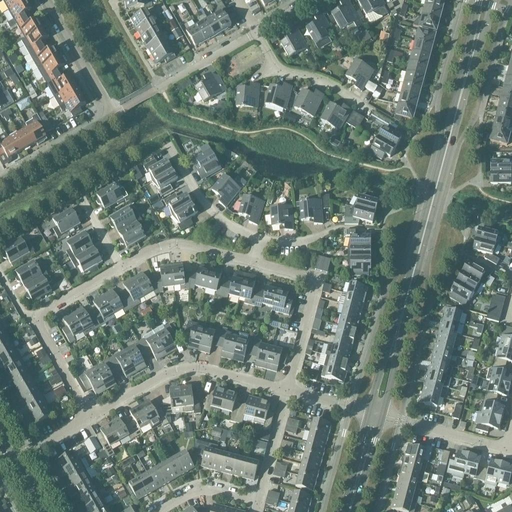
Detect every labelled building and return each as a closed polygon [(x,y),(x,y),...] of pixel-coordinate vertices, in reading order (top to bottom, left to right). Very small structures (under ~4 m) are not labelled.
[(1,0),(8,11),(26,1),(25,0),(1,0)] [(144,0),(124,0),(126,10),(127,10),(127,9),(144,7),(143,0),(144,0)] [(290,10),(303,6),(301,0),(295,0),(287,2),(290,10)] [(362,26),(359,21),(347,0),(340,4),(342,9),(331,15),(335,21),(341,31),(346,28),(349,33),(362,26)] [(357,0),(366,17),(372,13),(378,17),(381,17),(388,13),(384,6),(385,6),(381,0),(357,0)] [(441,0),(426,0),(425,7),(441,11),(444,1),(441,0)] [(26,1),(8,11),(13,20),(14,21),(16,25),(29,18),(26,14),(31,11),(26,1)] [(425,7),(422,17),(439,22),(439,21),(441,11),(425,7)] [(222,10),(213,15),(223,33),(228,30),(228,29),(231,26),(222,10)] [(130,20),(136,29),(156,18),(154,14),(150,17),(147,11),(131,20),(131,19),(130,20)] [(360,11),(356,14),(359,21),(364,18),(360,11)] [(205,15),(202,16),(213,37),(217,35),(218,36),(223,33),(213,15),(207,19),(205,14),(205,15)] [(317,23),(306,29),(316,46),(329,38),(326,33),(331,30),(322,15),(314,19),(317,23)] [(201,23),(195,26),(205,43),(211,40),(210,39),(213,37),(202,16),(198,18),(201,23)] [(414,27),(419,28),(436,33),(439,22),(422,17),(420,17),(414,25),(414,27)] [(21,29),(26,39),(42,29),(37,20),(31,23),(29,18),(16,25),(19,30),(21,29)] [(136,29),(141,38),(157,29),(154,23),(158,21),(156,18),(136,29)] [(8,23),(7,24),(10,29),(16,25),(14,21),(13,20),(8,23)] [(173,20),(166,24),(171,32),(178,29),(173,20)] [(301,20),(294,24),(297,29),(304,25),(301,20)] [(200,46),(205,43),(195,26),(186,31),(195,47),(199,45),(200,46)] [(42,29),(26,39),(21,42),(29,56),(45,47),(42,42),(48,39),(42,29)] [(160,34),(157,29),(141,38),(146,47),(167,35),(165,32),(160,34)] [(178,29),(172,33),(177,41),(183,38),(178,29)] [(291,38),(281,44),(289,59),(308,48),(297,29),(289,34),(291,38)] [(419,31),(416,42),(432,46),(435,36),(419,31)] [(358,38),(362,45),(371,40),(366,33),(358,38)] [(168,39),(167,35),(146,47),(152,58),(168,48),(164,41),(168,39)] [(276,37),(268,41),(270,45),(278,41),(276,37)] [(432,47),(432,46),(416,42),(413,52),(429,57),(432,47)] [(38,70),(43,67),(59,58),(61,56),(57,50),(55,51),(53,48),(48,51),(45,47),(29,56),(38,70)] [(152,58),(156,65),(165,60),(167,64),(176,58),(174,54),(172,55),(168,48),(152,58)] [(413,52),(410,63),(426,67),(429,57),(413,52)] [(14,54),(8,58),(12,66),(18,62),(14,54)] [(61,75),(59,71),(64,67),(59,58),(43,67),(38,70),(46,84),(61,75)] [(355,61),(345,77),(356,84),(354,88),(361,92),(373,72),(355,61)] [(316,62),(311,65),(315,72),(320,69),(316,62)] [(410,63),(407,74),(423,78),(426,67),(410,63)] [(20,67),(15,70),(18,75),(23,73),(20,67)] [(11,70),(4,74),(7,79),(14,75),(11,70)] [(401,72),(399,83),(404,84),(421,88),(423,78),(407,74),(401,72)] [(206,83),(195,89),(204,104),(222,93),(211,74),(203,78),(206,83)] [(61,75),(46,84),(54,98),(75,86),(70,77),(64,80),(61,75)] [(190,81),(177,88),(180,93),(193,86),(190,81)] [(404,84),(401,95),(418,99),(421,88),(404,84)] [(238,89),(236,108),(258,109),(259,93),(259,87),(259,86),(250,85),(250,90),(238,89)] [(270,87),(265,105),(286,111),(292,87),(284,85),(282,90),(270,87)] [(31,86),(25,89),(29,94),(34,91),(31,86)] [(75,86),(54,98),(59,108),(80,95),(75,86)] [(501,99),(511,101),(511,90),(505,89),(502,99),(501,99)] [(34,91),(29,94),(32,100),(37,97),(34,91)] [(313,97),(302,92),(294,109),(301,112),(302,114),(305,116),(307,115),(314,118),(323,96),(315,92),(313,97)] [(86,105),(80,95),(59,108),(62,112),(67,109),(70,114),(71,114),(73,118),(82,113),(80,109),(86,105)] [(401,95),(399,105),(415,110),(416,109),(415,109),(418,99),(401,95)] [(17,105),(20,111),(31,104),(28,99),(17,105)] [(511,101),(501,99),(498,110),(511,113),(511,101)] [(330,105),(321,121),(339,132),(351,111),(343,107),(341,111),(330,105)] [(413,121),(415,110),(399,105),(396,116),(413,121)] [(499,110),(496,120),(511,124),(511,113),(498,110),(499,110)] [(4,118),(5,119),(6,122),(10,120),(8,117),(6,112),(0,115),(3,119),(4,118)] [(359,115),(353,112),(346,124),(352,127),(359,115)] [(47,133),(39,119),(37,116),(37,115),(32,118),(33,120),(26,125),(27,128),(37,144),(38,146),(45,142),(43,140),(46,138),(44,135),(47,133)] [(364,119),(359,115),(352,127),(357,130),(364,119)] [(44,117),(39,119),(47,133),(52,130),(47,120),(46,120),(44,117)] [(54,123),(57,133),(67,129),(63,120),(54,123)] [(493,130),(493,131),(510,135),(511,126),(511,124),(496,120),(494,130),(493,130)] [(27,149),(37,144),(27,128),(18,133),(27,149)] [(374,135),(374,136),(396,148),(401,139),(384,128),(383,130),(376,137),(374,135)] [(507,146),(510,135),(493,131),(490,142),(507,146)] [(18,155),(9,139),(6,133),(0,136),(0,157),(5,155),(8,160),(18,155)] [(18,155),(27,149),(18,133),(9,139),(18,155)] [(373,146),(373,148),(370,153),(382,160),(385,155),(390,158),(396,148),(374,136),(376,137),(373,146)] [(333,138),(330,144),(337,148),(341,142),(333,138)] [(196,160),(193,161),(199,172),(198,173),(202,181),(221,170),(210,151),(207,146),(200,150),(204,155),(196,160)] [(150,173),(152,182),(172,171),(167,161),(159,166),(156,160),(144,167),(147,173),(149,172),(150,173)] [(491,163),(491,174),(511,174),(511,168),(511,165),(511,163),(491,163)] [(178,180),(172,171),(152,182),(159,189),(160,190),(158,192),(161,197),(173,190),(170,185),(178,180)] [(511,183),(511,179),(511,174),(491,174),(491,185),(511,185),(511,183)] [(227,179),(224,177),(212,191),(222,199),(219,203),(226,208),(241,190),(233,183),(232,181),(229,179),(227,179)] [(119,192),(115,184),(96,195),(99,199),(97,200),(96,202),(98,205),(100,205),(102,204),(105,211),(128,198),(123,189),(119,192)] [(170,207),(172,216),(192,205),(186,196),(179,200),(176,195),(164,201),(167,207),(169,206),(170,207)] [(264,203),(244,197),(238,215),(250,219),(249,224),(257,226),(264,203)] [(358,199),(353,207),(375,213),(378,203),(359,197),(358,199)] [(323,225),(321,201),(299,203),(300,208),(301,222),(313,221),(314,226),(323,225)] [(197,215),(192,205),(172,216),(179,223),(180,225),(178,226),(181,231),(193,225),(190,219),(197,215)] [(274,208),(270,209),(272,228),(284,227),(285,232),(293,231),(292,207),(281,208),(279,206),(276,206),(274,208)] [(118,233),(141,220),(137,212),(132,214),(128,207),(109,218),(112,222),(110,223),(110,225),(111,228),(114,228),(115,228),(118,233)] [(353,219),(345,219),(336,219),(336,225),(358,225),(359,221),(372,224),(375,213),(353,207),(353,217),(353,219)] [(74,213),(71,209),(53,220),(57,227),(53,230),(58,238),(81,225),(77,219),(78,218),(79,216),(78,213),(75,212),(74,213)] [(141,220),(118,233),(122,239),(120,240),(120,242),(121,245),(123,246),(125,245),(127,249),(146,238),(142,231),(146,228),(141,220)] [(498,235),(479,229),(476,240),(498,246),(498,236),(498,235)] [(348,248),(348,249),(370,249),(370,238),(358,238),(358,231),(344,231),(344,238),(350,238),(350,239),(348,248)] [(71,261),(94,248),(90,242),(92,241),(93,239),(91,236),(89,235),(87,236),(85,232),(66,243),(70,250),(66,253),(71,261)] [(25,246),(21,238),(2,249),(4,253),(3,254),(2,256),(4,259),(6,260),(8,259),(11,265),(34,252),(29,243),(25,246)] [(498,246),(476,240),(473,251),(486,254),(484,259),(496,266),(499,260),(492,256),(493,255),(498,246)] [(94,248),(71,261),(75,269),(80,266),(84,274),(103,263),(100,259),(102,258),(102,256),(101,253),(99,252),(97,253),(94,248)] [(348,249),(348,260),(370,260),(370,249),(348,249)] [(321,272),(325,259),(319,257),(315,270),(321,272)] [(325,259),(321,272),(327,274),(331,260),(325,259)] [(370,271),(370,260),(348,260),(350,269),(350,271),(351,271),(351,276),(368,276),(368,271),(370,271)] [(21,282),(24,288),(47,274),(43,266),(38,269),(34,261),(15,272),(18,276),(16,277),(16,279),(17,282),(19,283),(21,282)] [(490,277),(493,271),(481,264),(478,270),(467,264),(462,273),(482,284),(485,286),(490,277)] [(174,288),(180,287),(181,290),(190,289),(191,275),(184,276),(182,265),(171,266),(174,288)] [(161,279),(154,280),(159,293),(163,293),(163,289),(174,288),(171,266),(160,268),(161,279)] [(195,287),(206,290),(211,269),(200,266),(197,277),(191,275),(190,289),(194,290),(195,287)] [(96,267),(89,271),(92,276),(99,272),(96,267)] [(222,272),(211,269),(206,290),(217,293),(216,296),(222,298),(225,284),(219,283),(222,272)] [(231,286),(225,284),(222,298),(228,299),(229,296),(239,299),(246,275),(236,272),(235,275),(234,275),(231,286)] [(503,281),(506,276),(499,272),(496,277),(503,281)] [(143,273),(133,279),(144,298),(154,292),(155,295),(159,293),(154,280),(148,283),(143,273)] [(476,294),(482,284),(462,273),(456,283),(476,294)] [(47,274),(24,288),(28,293),(26,294),(25,297),(27,299),(29,300),(31,299),(33,303),(52,292),(48,285),(52,282),(47,274)] [(255,278),(246,275),(239,299),(245,300),(244,304),(255,307),(259,293),(253,292),(256,281),(254,280),(255,278)] [(129,295),(123,298),(130,310),(141,304),(139,301),(144,298),(133,279),(123,285),(129,295)] [(469,301),(476,294),(456,283),(451,292),(453,293),(450,298),(457,302),(464,306),(465,307),(468,302),(469,301)] [(273,308),(279,287),(268,284),(265,295),(259,293),(255,307),(261,308),(262,305),(273,308)] [(350,284),(347,295),(365,299),(368,289),(350,284)] [(279,287),(273,308),(272,311),(289,316),(289,315),(292,302),(287,301),(290,290),(279,287)] [(113,291),(103,297),(114,315),(123,310),(125,313),(130,310),(123,298),(118,301),(113,291)] [(347,295),(345,305),(362,310),(365,299),(347,295)] [(491,302),(503,305),(505,299),(493,296),(491,302)] [(104,321),(114,315),(103,297),(93,302),(99,312),(93,315),(100,327),(106,324),(104,321)] [(503,305),(491,302),(490,308),(502,311),(503,305)] [(345,305),(342,316),(359,320),(362,310),(345,305)] [(85,336),(100,327),(93,315),(88,318),(83,308),(73,314),(84,333),(85,336)] [(488,314),(500,317),(502,311),(490,308),(488,314)] [(149,309),(141,314),(145,319),(153,315),(149,309)] [(444,309),(441,320),(459,324),(461,314),(444,309)] [(74,338),(84,333),(73,314),(63,320),(69,329),(63,332),(70,345),(76,341),(74,338)] [(486,320),(499,323),(500,317),(488,314),(486,320)] [(342,316),(339,326),(356,331),(359,320),(342,316)] [(13,324),(16,328),(25,321),(22,317),(13,324)] [(456,335),(459,324),(441,320),(438,330),(456,335)] [(204,330),(199,329),(200,326),(188,322),(185,336),(190,337),(187,348),(199,351),(204,330)] [(176,350),(171,340),(176,337),(173,332),(170,327),(169,325),(164,328),(163,327),(153,333),(167,356),(176,350)] [(339,326),(336,336),(354,341),(356,331),(339,326)] [(500,349),(511,351),(511,328),(503,326),(500,338),(503,339),(500,349)] [(31,328),(25,331),(29,338),(35,335),(31,328)] [(0,333),(0,345),(10,340),(5,330),(0,333)] [(204,330),(199,351),(209,354),(212,344),(218,345),(222,332),(216,330),(215,333),(204,330)] [(436,341),(453,345),(456,335),(438,330),(436,341)] [(232,361),(238,340),(239,336),(227,333),(222,332),(218,345),(224,347),(221,357),(232,361)] [(139,343),(146,355),(151,352),(157,361),(167,356),(153,333),(144,338),(144,339),(139,343)] [(336,336),(333,347),(351,351),(354,341),(336,336)] [(252,354),(255,341),(249,339),(248,343),(238,340),(232,361),(243,363),(246,353),(252,354)] [(0,357),(15,349),(10,340),(0,345),(0,357)] [(255,341),(252,354),(258,356),(255,367),(266,370),(271,349),(260,346),(261,342),(255,341)] [(433,351),(450,356),(453,345),(436,341),(433,351)] [(146,355),(139,343),(124,351),(137,373),(146,367),(141,358),(146,355)] [(277,373),(279,364),(280,362),(285,363),(289,350),(278,347),(277,350),(271,349),(266,370),(277,373)] [(331,357),(348,362),(351,351),(333,347),(331,357)] [(15,349),(0,357),(0,363),(1,363),(4,368),(21,358),(15,349)] [(511,351),(500,349),(497,359),(495,358),(493,364),(505,368),(507,362),(511,363),(511,351)] [(43,350),(36,354),(40,360),(47,356),(43,350)] [(137,373),(124,351),(109,360),(116,372),(121,369),(127,379),(137,373)] [(430,362),(448,366),(450,356),(433,351),(430,362)] [(47,356),(40,361),(43,367),(51,362),(47,356)] [(348,362),(331,357),(327,356),(324,367),(345,373),(348,362)] [(0,377),(3,382),(26,368),(21,358),(4,368),(7,373),(0,377)] [(96,372),(106,390),(116,385),(111,375),(116,372),(109,360),(103,363),(105,366),(96,372)] [(452,367),(448,366),(430,362),(428,372),(449,378),(452,367)] [(490,370),(487,380),(491,382),(509,386),(511,376),(511,375),(504,374),(505,368),(493,364),(492,371),(490,370)] [(345,373),(324,367),(321,377),(332,380),(338,382),(338,383),(343,385),(345,379),(343,379),(345,373)] [(26,368),(3,382),(5,386),(12,382),(15,387),(32,377),(26,368)] [(106,390),(96,372),(94,369),(79,377),(80,379),(84,387),(86,389),(91,386),(96,396),(106,390)] [(301,371),(299,378),(316,382),(318,376),(301,371)] [(428,372),(425,383),(442,387),(447,388),(450,378),(449,378),(428,372)] [(58,375),(48,381),(52,387),(62,382),(58,375)] [(32,377),(15,387),(18,392),(11,396),(14,400),(37,387),(32,377)] [(509,386),(491,382),(488,392),(486,391),(484,397),(497,400),(498,395),(506,397),(509,386)] [(422,393),(440,398),(442,387),(425,383),(422,393)] [(201,414),(201,411),(199,397),(193,398),(191,388),(190,388),(189,385),(180,386),(180,389),(183,413),(194,412),(195,415),(201,414)] [(37,387),(14,400),(16,404),(23,400),(26,406),(43,396),(37,387)] [(63,387),(56,391),(60,398),(67,394),(63,387)] [(211,408),(221,411),(226,391),(216,388),(213,398),(207,396),(203,411),(209,412),(211,408)] [(164,416),(183,413),(180,389),(169,390),(170,398),(168,399),(168,401),(162,401),(164,411),(162,411),(164,416)] [(236,423),(241,406),(235,404),(237,394),(226,391),(221,411),(232,413),(229,422),(236,423)] [(440,398),(422,393),(421,400),(419,399),(418,405),(423,406),(424,405),(437,408),(440,398)] [(43,396),(26,406),(29,411),(22,415),(24,419),(48,405),(43,396)] [(241,406),(236,423),(242,425),(244,417),(255,420),(260,400),(249,397),(246,407),(241,406)] [(497,400),(484,397),(483,404),(485,404),(482,414),(479,413),(501,419),(503,409),(495,406),(497,400)] [(260,400),(255,420),(253,423),(264,426),(263,431),(269,432),(274,414),(268,413),(270,403),(260,400)] [(139,408),(149,425),(150,426),(153,431),(162,426),(163,427),(169,424),(164,416),(162,411),(159,408),(154,411),(149,402),(139,408)] [(54,415),(48,405),(24,419),(27,423),(34,419),(37,425),(54,415)] [(456,405),(452,419),(459,420),(462,407),(456,405)] [(150,426),(149,425),(139,408),(130,413),(135,422),(130,425),(137,438),(142,434),(141,431),(150,426)] [(501,419),(479,413),(476,424),(477,424),(476,430),(488,433),(489,428),(498,430),(501,419)] [(110,425),(120,442),(129,437),(131,441),(137,438),(130,425),(124,428),(119,419),(110,425)] [(286,426),(297,429),(299,422),(288,419),(286,426)] [(313,421),(310,432),(328,437),(331,426),(313,421)] [(120,442),(110,425),(100,430),(105,439),(100,442),(105,451),(109,458),(115,455),(110,447),(120,442)] [(297,429),(286,426),(285,432),(296,435),(297,429)] [(307,443),(325,448),(328,437),(310,432),(307,443)] [(173,435),(166,439),(168,444),(175,440),(173,435)] [(95,438),(85,444),(92,455),(101,449),(95,438)] [(437,448),(439,442),(431,440),(429,446),(437,448)] [(204,457),(201,467),(212,470),(216,453),(218,447),(197,441),(198,456),(204,457)] [(280,448),(292,451),(293,444),(282,441),(280,448)] [(305,454),(322,459),(325,448),(307,443),(305,454)] [(405,457),(423,462),(428,463),(432,448),(426,447),(425,451),(408,446),(405,457)] [(292,451),(280,448),(279,454),(290,457),(292,451)] [(105,451),(98,455),(102,462),(109,458),(105,451)] [(450,453),(444,451),(440,464),(446,465),(450,453)] [(54,471),(57,475),(80,461),(75,452),(58,461),(61,467),(54,471)] [(176,458),(185,474),(194,468),(185,453),(176,458)] [(222,473),(227,456),(216,453),(212,470),(222,473)] [(302,465),(319,470),(322,459),(305,454),(302,465)] [(463,478),(469,456),(458,454),(456,462),(450,460),(447,472),(453,474),(453,475),(463,478)] [(233,476),(237,458),(227,456),(222,473),(233,476)] [(480,481),(483,469),(477,467),(480,459),(469,456),(463,478),(464,478),(464,475),(474,477),(474,480),(480,481)] [(423,462),(405,457),(402,467),(420,472),(423,462)] [(133,458),(127,461),(130,466),(136,463),(133,458)] [(166,463),(175,479),(185,474),(176,458),(166,463)] [(243,479),(248,461),(237,458),(233,476),(243,479)] [(69,480),(86,471),(90,468),(85,459),(80,461),(57,475),(59,479),(66,475),(69,480)] [(248,461),(243,479),(254,481),(258,464),(248,461)] [(496,487),(502,465),(491,462),(489,471),(483,469),(480,481),(486,483),(485,484),(496,487)] [(157,469),(166,484),(175,479),(166,463),(157,469)] [(274,470),(286,473),(287,466),(276,463),(274,470)] [(299,476),(316,481),(319,470),(302,465),(299,476)] [(511,467),(502,465),(496,487),(497,483),(507,486),(506,488),(511,489),(511,476),(510,476),(511,469),(511,467)] [(400,478),(417,482),(422,484),(425,473),(420,472),(402,467),(400,478)] [(112,469),(105,473),(108,478),(115,474),(112,469)] [(166,484),(157,469),(148,474),(157,490),(166,484)] [(286,473),(274,470),(273,476),(284,479),(286,473)] [(437,470),(436,476),(439,477),(443,478),(445,472),(437,470)] [(65,490),(68,494),(91,480),(86,471),(69,480),(72,486),(65,490)] [(136,476),(138,480),(147,495),(157,490),(148,474),(142,477),(140,473),(136,476)] [(299,476),(296,487),(313,492),(316,481),(299,476)] [(117,478),(112,481),(115,486),(120,483),(117,478)] [(397,488),(419,494),(420,489),(416,486),(417,482),(400,478),(397,488)] [(68,494),(70,498),(77,494),(80,499),(97,490),(91,480),(68,494)] [(147,495),(138,480),(129,485),(138,501),(147,495)] [(394,499),(416,505),(419,494),(397,488),(394,499)] [(97,490),(80,499),(83,505),(76,509),(78,511),(79,511),(102,499),(97,490)] [(267,498),(278,501),(280,495),(269,492),(267,498)] [(294,493),(291,505),(308,509),(311,498),(294,493)] [(470,496),(465,500),(469,506),(474,503),(470,496)] [(511,501),(509,496),(503,499),(507,505),(511,502),(511,501)] [(128,497),(123,501),(127,508),(133,505),(128,497)] [(278,501),(267,498),(265,505),(276,508),(278,501)] [(101,511),(107,508),(102,499),(79,511),(101,511)] [(414,511),(416,505),(394,499),(391,509),(400,511),(414,511)]
